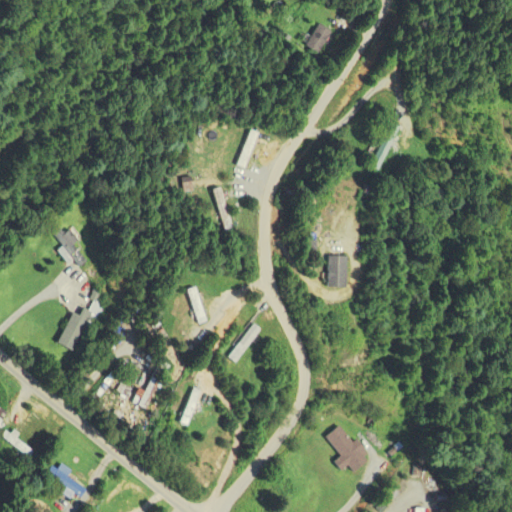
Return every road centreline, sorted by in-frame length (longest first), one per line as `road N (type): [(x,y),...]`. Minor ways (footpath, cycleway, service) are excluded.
road 1 (residential): [(219,511),(304,401),(304,350),(270,277),(273,202),(289,158),(385,0)]
road 2 (residential): [(148,474),(0,357)]
